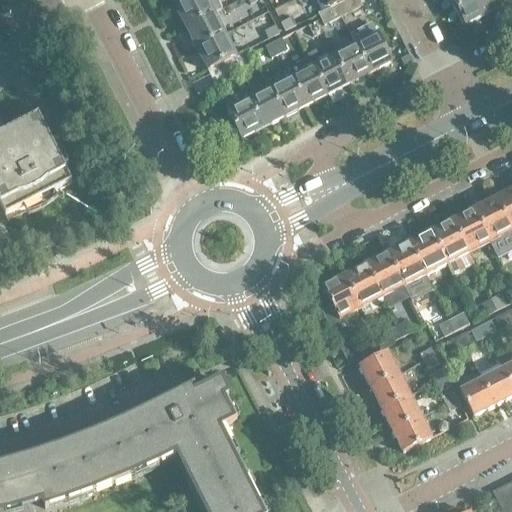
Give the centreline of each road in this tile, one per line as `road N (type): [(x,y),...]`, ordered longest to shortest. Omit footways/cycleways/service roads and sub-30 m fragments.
road 1 (residential): [(196,204),(85,0)]
road 2 (residential): [(314,212),(365,221),(511,148)]
road 3 (residential): [(273,345),(359,511)]
road 4 (residential): [(445,80),(340,131),(308,187)]
road 5 (residential): [(371,511),(511,444)]
road 6 (secondary): [(465,122),(345,184)]
